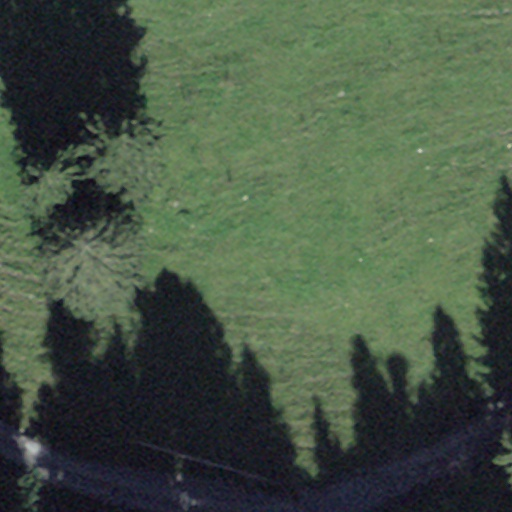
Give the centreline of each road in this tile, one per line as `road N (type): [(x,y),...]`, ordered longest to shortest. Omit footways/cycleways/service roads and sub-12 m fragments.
road 1 (track): [(511,408),(307,511)]
road 2 (track): [(198,511),(0,441)]
